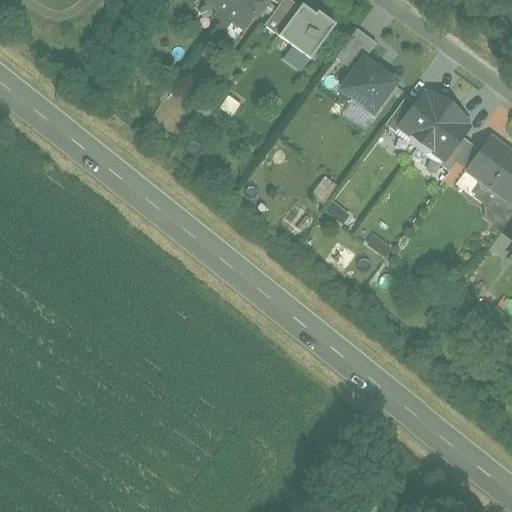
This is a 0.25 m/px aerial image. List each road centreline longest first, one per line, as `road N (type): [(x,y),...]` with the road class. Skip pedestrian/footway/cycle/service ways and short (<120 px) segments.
road 1 (primary): [(0,82),(511,492)]
road 2 (residential): [(511,88),(396,0)]
